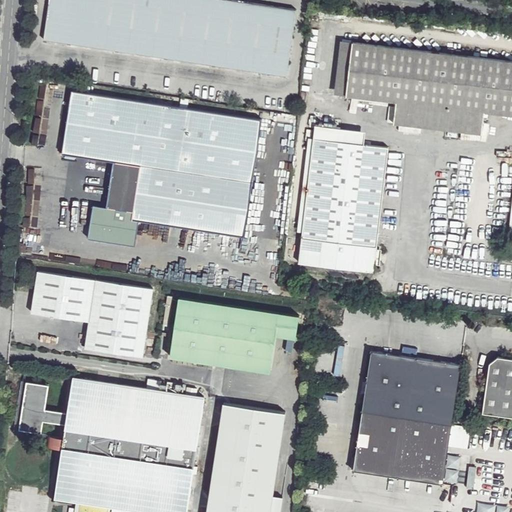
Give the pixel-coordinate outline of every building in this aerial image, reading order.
[(50,0),(44,39),(287,77),(298,11),(227,0),(50,0)] [(397,101),(394,123),(483,133),(486,111),(511,114),(511,60),(354,41),(347,95),(397,101)] [(244,235),(248,211),(252,182),(256,158),(262,121),(73,92),(63,149),(115,157),(123,159),(116,205),(107,204),(94,202),(88,236),(135,243),(139,218),(244,235)] [(286,114),(298,116),(298,112),(298,108),(287,106),(286,114)] [(363,144),(364,131),(316,125),(299,261),(373,270),(388,148),(363,144)] [(123,159),(115,157),(107,204),(116,205),(123,159)] [(256,158),(252,182),(268,184),(272,161),(256,158)] [(252,182),(248,211),(264,213),(268,184),(252,182)] [(89,321),(88,332),(145,340),(153,289),(38,270),(31,312),(89,321)] [(179,293),(170,355),(272,370),(278,333),(281,308),(179,293)] [(281,308),(278,333),(297,336),(301,311),(281,308)] [(145,340),(88,332),(85,349),(142,357),(145,340)] [(352,469),(442,482),(452,418),(460,364),(370,350),(352,469)] [(511,361),(497,359),(489,365),(481,415),(511,419),(511,361)] [(66,437),(65,440),(196,460),(206,397),(75,377),(66,437)] [(7,407),(8,397),(1,396),(0,407),(6,408),(7,407)] [(226,402),(208,511),(282,511),(284,497),(275,496),(287,412),(226,402)] [(65,440),(50,438),(49,446),(64,448),(65,440)] [(186,511),(196,460),(65,440),(64,448),(55,494),(82,500),(109,504),(161,511),(186,511)] [(108,511),(109,504),(82,500),(79,511),(108,511)]
